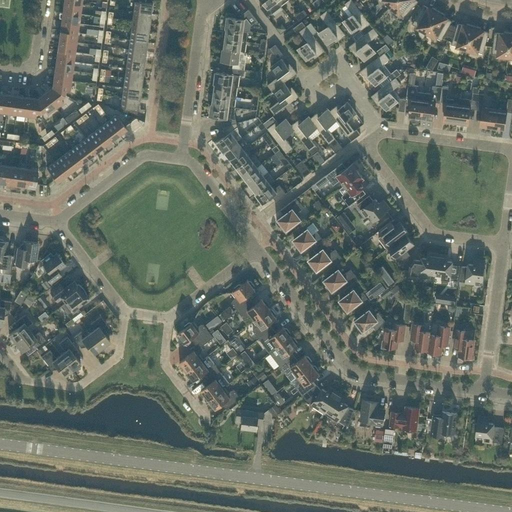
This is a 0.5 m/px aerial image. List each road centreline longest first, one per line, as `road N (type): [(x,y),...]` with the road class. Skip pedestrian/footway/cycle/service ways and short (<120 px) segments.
road 1 (secondary): [(504,511),(0,443)]
road 2 (residential): [(483,391),(352,373),(259,248)]
road 3 (residential): [(503,246),(430,232),(367,146),(375,135)]
road 4 (residential): [(123,312),(119,354),(77,386),(20,376),(0,347)]
road 5 (residential): [(184,160),(205,5)]
road 6 (residential): [(56,221),(138,160),(184,160)]
road 7 (residential): [(483,391),(503,246)]
road 8 (unclassified): [(141,511),(0,492)]
road 9 (residential): [(511,149),(375,135)]
